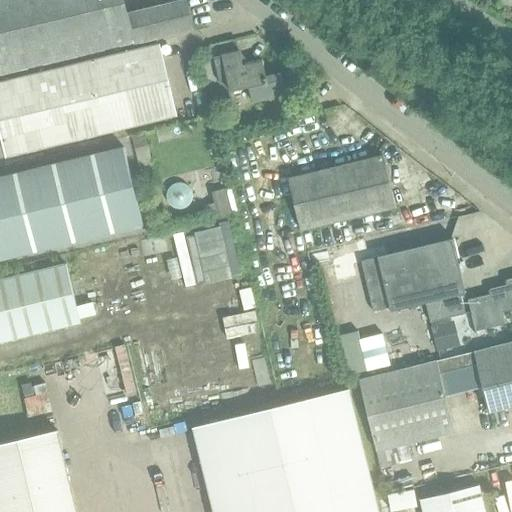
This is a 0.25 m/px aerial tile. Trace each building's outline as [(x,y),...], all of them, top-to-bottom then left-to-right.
[(0,0),(0,74),(134,42),(134,44),(193,29),(186,1),(127,16),(123,0),(0,0)] [(158,45),(84,63),(42,74),(59,145),(176,116),(158,45)] [(262,63),(253,65),(243,67),(239,53),(214,59),(220,83),(228,81),(231,93),(249,89),(253,103),(285,96),(280,75),(266,78),(262,63)] [(0,159),(59,145),(42,74),(0,83),(0,159)] [(0,261),(143,227),(124,149),(0,179),(0,261)] [(288,181),(300,232),(395,209),(383,159),(288,181)] [(167,193),(168,200),(172,206),(178,209),(186,208),(191,204),(193,198),(193,193),(190,188),(186,184),(178,183),(171,186),(167,193)] [(231,187),(212,192),(218,216),(237,211),(231,187)] [(359,255),(373,312),(390,308),(391,312),(426,303),(431,323),(465,314),(460,295),(465,294),(464,293),(460,277),(451,240),(378,258),(377,251),(359,255)] [(360,251),(358,243),(311,253),(313,262),(360,251)] [(207,260),(208,278),(231,277),(230,259),(207,260)] [(322,269),(324,277),(355,270),(353,262),(322,269)] [(66,264),(0,279),(0,342),(80,323),(66,264)] [(511,280),(507,282),(508,286),(489,291),(491,296),(468,301),(475,328),(504,321),(501,309),(511,305),(511,280)] [(255,284),(244,287),(250,306),(260,303),(255,284)] [(257,332),(257,309),(229,311),(230,333),(257,332)] [(511,342),(359,380),(376,451),(478,426),(469,388),(445,394),(440,375),(477,365),(489,412),(511,406),(511,342)] [(378,511),(349,389),(193,427),(213,511),(378,511)] [(0,444),(0,511),(77,511),(57,430),(0,444)] [(420,500),(423,511),(485,511),(479,485),(420,500)]
